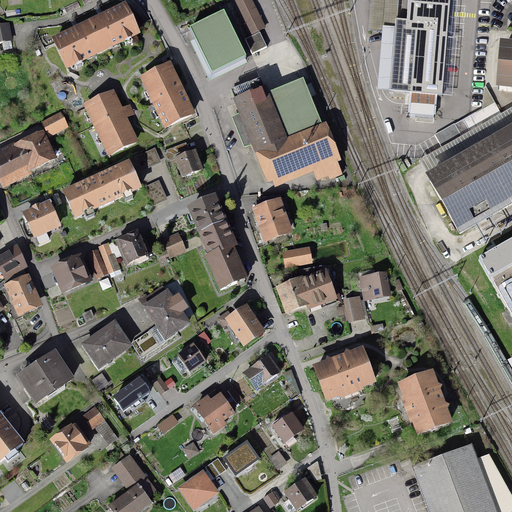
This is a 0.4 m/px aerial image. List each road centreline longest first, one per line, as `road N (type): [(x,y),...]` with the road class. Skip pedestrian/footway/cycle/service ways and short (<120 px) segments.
road 1 (residential): [(336,511),(315,416),(190,67),(153,0)]
road 2 (residential): [(0,366),(57,341),(35,269),(0,197)]
